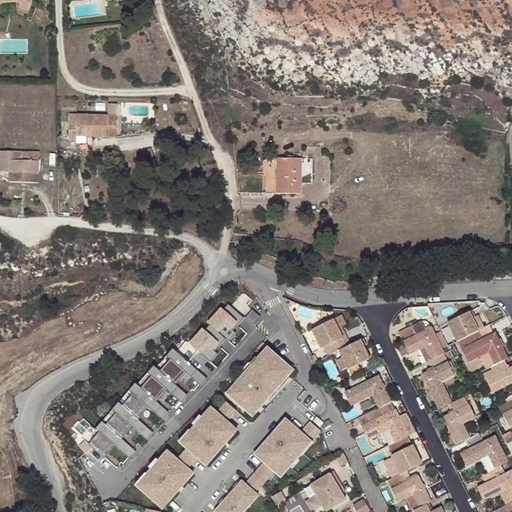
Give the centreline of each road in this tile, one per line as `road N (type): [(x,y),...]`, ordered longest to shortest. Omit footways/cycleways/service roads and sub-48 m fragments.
road 1 (residential): [(222,270),(171,325),(38,404),(31,427),(58,511)]
road 2 (residential): [(222,270),(173,235),(0,220)]
road 3 (residential): [(464,511),(362,302)]
road 4 (residential): [(191,511),(308,371)]
road 5 (residential): [(228,270),(227,187),(195,97)]
road 6 (residential): [(308,371),(378,511)]
road 7 (residential): [(511,286),(362,302)]
